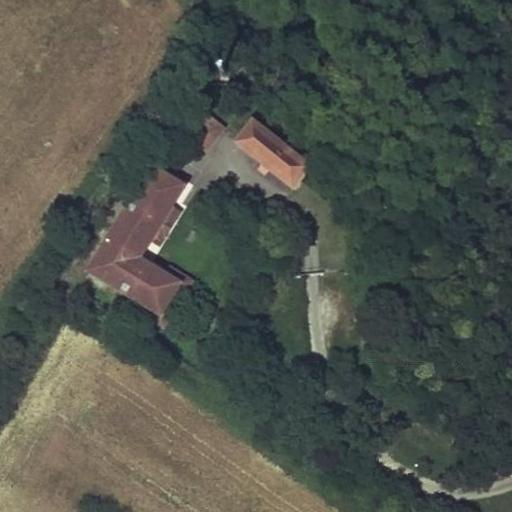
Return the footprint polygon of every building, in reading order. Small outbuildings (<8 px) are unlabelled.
[(206,141),(222,121),(212,113),(196,132),(206,141)] [(309,163),(255,118),(233,144),(287,190),(309,163)] [(188,181),(157,162),(94,262),(151,297),(167,307),(186,275),(170,265),(146,250),(155,235),(176,201),(188,181)] [(369,200),(362,191),(346,204),(354,213),(369,200)] [(184,207),(176,201),(155,235),(163,240),(184,207)] [(151,297),(147,304),(169,317),(197,273),(174,259),(170,265),(186,275),(167,307),(151,297)]
